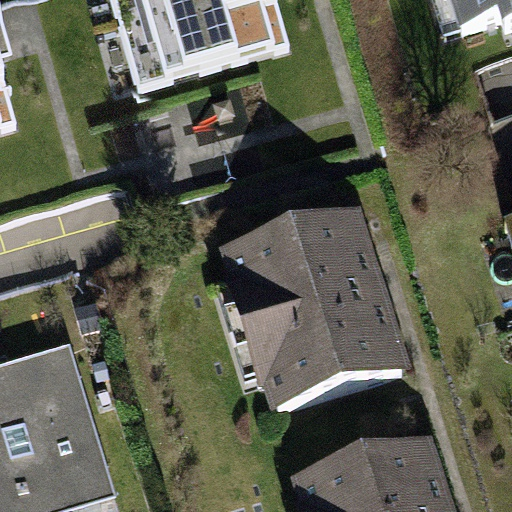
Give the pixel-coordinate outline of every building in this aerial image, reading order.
[(273,0),(110,0),(138,96),(289,53),(273,0)] [(511,0),(434,0),(448,43),(511,22),(511,0)] [(0,58),(0,136),(21,130),(0,58)] [(359,224),(234,264),(283,418),(408,378),(359,224)] [(0,383),(32,375),(10,297),(0,299),(0,383)] [(0,383),(0,511),(50,511),(103,496),(63,364),(32,375),(0,383)] [(447,511),(430,451),(306,488),(313,511),(447,511)]
